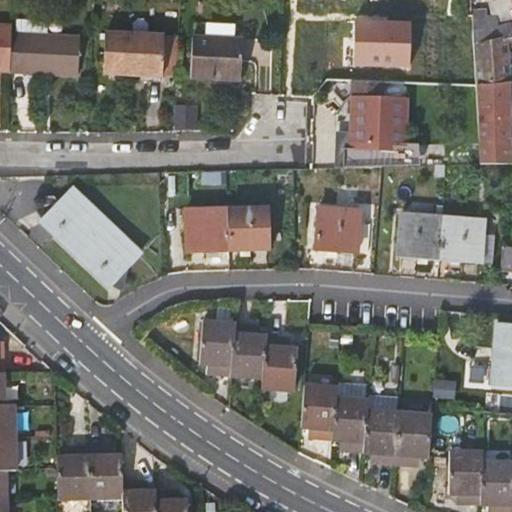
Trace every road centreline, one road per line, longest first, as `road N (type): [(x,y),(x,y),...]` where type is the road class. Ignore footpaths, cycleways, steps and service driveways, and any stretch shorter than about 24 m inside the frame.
road 1 (residential): [(511,301),(323,285),(189,287),(147,302),(88,349)]
road 2 (residential): [(280,117),(261,152),(0,153)]
road 3 (secondary): [(88,349),(160,410),(289,489)]
road 4 (secondary): [(0,264),(88,349)]
